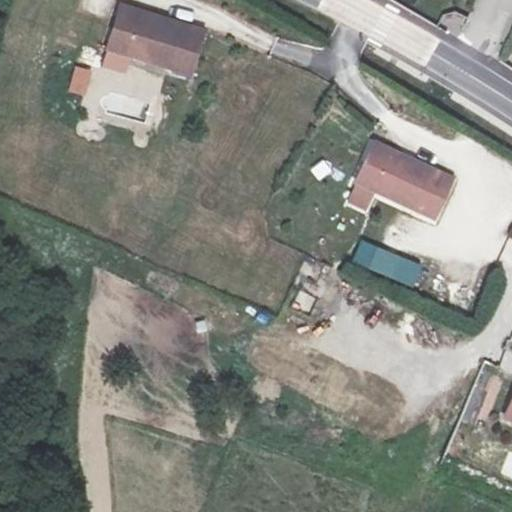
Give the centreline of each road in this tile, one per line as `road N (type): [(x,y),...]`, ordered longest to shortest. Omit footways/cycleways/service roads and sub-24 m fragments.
road 1 (unknown): [(511,291),(485,341),(454,359),(402,350),(337,311)]
road 2 (tertiary): [(468,74),(332,0)]
